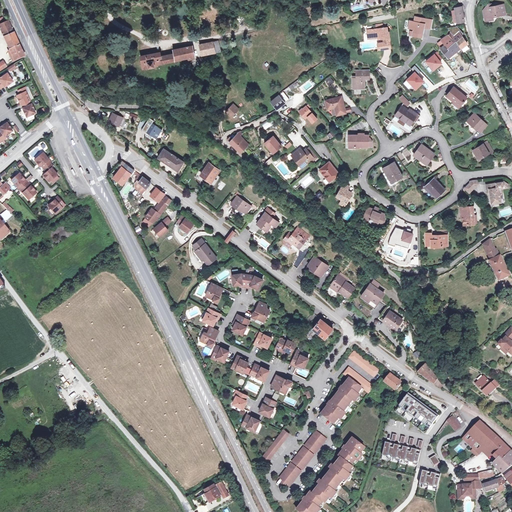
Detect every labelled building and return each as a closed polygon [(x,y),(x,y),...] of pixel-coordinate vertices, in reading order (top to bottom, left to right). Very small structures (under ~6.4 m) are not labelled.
[(459,4),(455,5),(456,10),(457,14),(454,15),(455,21),(458,20),(458,22),(465,21),(462,7),(460,7),(459,4)] [(492,7),(491,4),(488,5),(483,11),(485,21),(489,21),(491,17),(493,16),(506,14),(504,4),(492,7)] [(432,20),(416,17),(415,22),(411,21),(409,27),(414,29),(413,35),(422,37),(424,27),(430,28),(432,20)] [(0,23),(2,29),(12,25),(10,20),(0,23)] [(382,24),(377,25),(377,28),(368,30),(369,38),(383,36),(384,42),(378,43),(379,49),(391,48),(389,32),(388,32),(387,27),(383,28),(382,24)] [(12,25),(2,29),(4,33),(10,47),(20,43),(12,25)] [(448,35),(442,40),(446,44),(441,48),(449,58),(467,43),(459,31),(454,35),(452,32),(448,35)] [(213,41),(199,44),(201,55),(216,52),(213,41)] [(23,49),(20,43),(10,47),(12,53),(22,49),(23,49)] [(147,54),(140,55),(143,67),(160,64),(160,63),(188,57),(189,59),(193,58),(193,56),(194,56),(192,45),(173,49),(174,53),(161,56),(160,51),(150,53),(147,54)] [(22,49),(12,54),(15,60),(25,56),(22,49)] [(438,52),(426,61),(434,70),(442,63),(440,60),(442,57),(438,52)] [(415,65),(412,69),(415,72),(408,80),(416,89),(424,81),(418,75),(421,71),(415,65)] [(369,70),(357,71),(357,77),(353,77),(353,85),(357,85),(357,88),(364,88),(364,79),(369,79),(369,70)] [(0,87),(1,89),(4,86),(4,87),(13,81),(7,73),(0,78),(0,87)] [(299,86),(303,93),(315,86),(311,79),(299,86)] [(17,96),(21,105),(22,105),(29,101),(30,101),(26,92),(28,91),(26,87),(18,91),(20,95),(17,96)] [(467,97),(454,87),(447,96),(454,101),(453,103),(459,108),(461,107),(460,106),(467,97)] [(283,92),(279,95),(284,102),(288,99),(283,92)] [(279,95),(270,101),(277,109),(285,103),(284,102),(279,95)] [(410,103),(403,95),(400,98),(407,106),(410,103)] [(342,96),(325,100),(327,109),(335,108),(337,115),(346,113),(342,96)] [(31,104),(29,101),(22,105),(24,108),(23,108),(27,117),(36,113),(32,104),(31,104)] [(238,108),(234,105),(227,113),(230,116),(237,110),(238,108)] [(306,106),(300,112),(305,119),(307,117),(312,123),(317,119),(306,106)] [(409,111),(402,106),(396,115),(400,118),(397,122),(404,127),(407,123),(413,127),(421,116),(418,114),(411,109),(409,111)] [(122,117),(112,112),(108,120),(118,125),(122,117)] [(487,125),(474,113),(467,121),(477,129),(481,132),(487,125)] [(151,123),(147,120),(142,129),(146,131),(146,130),(156,137),(161,129),(151,122),(151,123)] [(0,130),(1,132),(0,132),(0,137),(3,141),(6,138),(5,136),(13,131),(7,123),(0,127),(0,130)] [(413,127),(407,123),(404,127),(411,131),(413,127)] [(287,135),(297,149),(305,143),(295,129),(287,135)] [(240,131),(237,132),(238,133),(230,142),(240,152),(248,144),(239,135),(242,133),(240,131)] [(368,135),(349,135),(349,147),(360,147),(360,146),(360,144),(369,144),(368,146),(373,146),(373,141),(369,138),(368,138),(368,135)] [(273,136),(265,143),(273,152),(282,146),(281,145),(283,143),(280,139),(277,140),(273,136)] [(487,141),(473,150),(476,155),(479,159),(486,155),(489,153),(490,155),(494,153),(487,141)] [(434,153),(422,144),(414,155),(420,160),(421,158),(427,162),(434,153)] [(309,147),(307,149),(313,157),(311,159),(313,161),(317,157),(309,147)] [(183,161),(163,148),(158,157),(178,170),(183,161)] [(298,150),(292,155),(302,167),(311,159),(313,157),(307,149),(306,148),(303,151),(301,153),(298,150)] [(396,154),(401,163),(405,160),(407,163),(413,160),(406,148),(396,154)] [(52,163),(43,153),(35,160),(41,167),(41,166),(44,170),(51,164),(52,163)] [(339,174),(329,162),(320,170),(329,181),(339,174)] [(402,177),(394,162),(383,168),(386,173),(391,183),(396,180),(402,177)] [(208,163),(200,174),(210,182),(219,171),(208,163)] [(53,167),(51,164),(44,170),(46,172),(43,175),(49,182),(57,175),(52,168),(53,167)] [(122,167),(114,178),(123,185),(131,174),(122,167)] [(369,175),(373,179),(378,175),(373,171),(369,175)] [(22,177),(19,173),(11,181),(20,190),(28,183),(26,180),(25,180),(22,177)] [(397,182),(396,180),(391,183),(386,173),(384,174),(389,184),(390,184),(391,185),(392,185),(392,184),(397,182)] [(151,183),(143,177),(139,182),(137,181),(135,184),(136,189),(143,194),(151,183)] [(444,190),(434,178),(425,186),(433,194),(436,197),(444,190)] [(472,180),(470,181),(470,183),(470,184),(474,188),(479,183),(479,180),(472,180)] [(1,184),(0,182),(0,191),(3,196),(8,191),(4,185),(3,186),(1,185),(1,184)] [(29,182),(28,183),(20,190),(29,200),(37,193),(34,189),(31,186),(29,182)] [(502,182),(486,185),(487,190),(489,190),(489,192),(491,204),(501,202),(500,195),(502,194),(501,187),(503,187),(503,188),(508,188),(507,184),(504,182),(502,182)] [(349,187),(344,183),(336,197),(341,200),(339,203),(345,206),(353,193),(348,190),(349,187)] [(466,188),(464,187),(464,190),(465,191),(466,189),(470,192),(474,188),(470,184),(466,188)] [(433,194),(425,186),(424,187),(431,196),(433,194)] [(251,206),(237,195),(231,204),(238,209),(238,207),(242,210),(246,213),(251,206)] [(173,200),(168,196),(164,202),(164,201),(161,206),(166,209),(173,200)] [(65,205),(58,197),(54,199),(55,200),(51,203),(48,206),(55,214),(65,205)] [(166,209),(161,206),(157,211),(162,215),(166,209)] [(473,206),(460,207),(460,212),(463,211),(463,219),(464,225),(474,224),(473,215),(473,206)] [(374,209),(368,207),(363,219),(379,226),(383,223),(385,218),(384,213),(378,211),(374,209)] [(158,221),(162,215),(157,211),(153,208),(146,217),(155,223),(158,221)] [(268,208),(265,212),(272,217),(274,213),(268,208)] [(80,210),(42,234),(51,248),(89,224),(80,210)] [(272,217),(265,212),(257,223),(267,231),(270,226),(270,225),(272,223),(276,226),(279,222),(272,217)] [(194,224),(182,215),(178,221),(182,224),(180,226),(188,232),(194,224)] [(172,221),(169,217),(155,228),(161,236),(169,230),(166,225),(172,221)] [(9,231),(0,220),(0,236),(1,238),(9,231)] [(405,229),(400,228),(399,231),(398,231),(397,235),(398,235),(396,242),(398,242),(397,245),(405,247),(407,241),(410,242),(413,233),(410,232),(411,230),(407,229),(406,231),(404,231),(405,229)] [(87,230),(47,255),(50,260),(90,234),(87,230)] [(233,230),(226,240),(230,242),(237,233),(233,230)] [(431,233),(425,233),(425,246),(447,245),(447,231),(443,231),(443,235),(431,236),(431,233)] [(297,232),(294,236),(292,234),(287,240),(291,244),(293,243),(299,248),(306,240),(301,235),(297,232)] [(91,235),(51,261),(53,265),(94,239),(91,235)] [(102,239),(55,269),(64,282),(110,252),(102,239)] [(493,239),(483,245),(489,254),(496,251),(497,255),(500,254),(501,256),(497,248),(496,249),(494,244),(495,244),(493,239)] [(45,242),(40,245),(45,251),(49,249),(45,242)] [(217,258),(206,244),(197,251),(200,255),(205,260),(209,265),(217,258)] [(56,291),(30,250),(25,253),(51,294),(56,291)] [(496,251),(489,254),(491,260),(490,261),(500,281),(511,275),(501,256),(500,254),(497,255),(496,251)] [(50,295),(24,253),(19,256),(45,298),(50,295)] [(45,299),(18,256),(13,259),(40,302),(45,299)] [(319,259),(314,256),(308,265),(311,267),(310,268),(319,274),(323,269),(325,271),(328,266),(319,259)] [(247,287),(249,274),(243,273),(233,274),(235,285),(240,284),(243,284),(243,286),(247,287)] [(256,275),(249,274),(247,287),(251,288),(252,286),(254,287),(259,289),(264,279),(256,275)] [(347,280),(338,274),(331,283),(338,288),(339,286),(341,288),(339,291),(347,297),(354,287),(346,281),(347,280)] [(224,288),(213,283),(207,295),(215,299),(214,300),(219,302),(221,297),(220,297),(224,288)] [(338,288),(331,283),(329,286),(338,292),(339,291),(341,288),(339,286),(338,288)] [(382,292),(370,283),(361,296),(365,299),(367,296),(370,299),(376,303),(380,297),(379,296),(382,292)] [(267,304),(261,301),(255,312),(253,316),(257,318),(265,321),(271,309),(266,307),(267,304)] [(222,314),(210,308),(204,320),(214,325),(217,320),(218,317),(220,318),(222,314)] [(402,320),(390,311),(383,320),(387,324),(388,323),(396,329),(402,320)] [(251,320),(239,314),(236,321),(237,322),(236,325),(234,329),(244,334),(248,326),(251,320)] [(333,329),(320,318),(317,321),(318,322),(310,333),(309,333),(308,335),(315,340),(320,334),(326,339),(333,329)] [(220,331),(211,327),(209,330),(208,333),(205,332),(201,339),(209,343),(208,344),(214,346),(216,342),(215,341),(220,331)] [(511,329),(506,336),(507,337),(504,341),(503,341),(500,344),(503,348),(504,347),(509,352),(511,354),(511,329)] [(272,337),(261,332),(255,344),(259,346),(260,343),(263,345),(268,347),(272,337)] [(288,341),(281,338),(276,348),(283,351),(284,349),(287,350),(292,353),(296,343),(288,340),(288,341)] [(223,347),(219,345),(213,358),(216,359),(217,357),(225,361),(230,351),(226,349),(225,350),(222,349),(223,347)] [(302,352),(298,350),(291,364),(296,366),(297,364),(299,365),(304,368),(309,358),(301,355),(302,352)] [(380,371),(355,351),(350,357),(375,377),(380,371)] [(243,357),(238,355),(232,367),(244,372),(249,362),(245,360),(242,358),(243,357)] [(262,366),(256,363),(251,374),(265,381),(270,370),(266,368),(265,370),(262,368),(262,366)] [(431,371),(426,363),(419,371),(434,383),(437,379),(438,378),(431,371)] [(350,379),(363,389),(369,394),(375,387),(350,367),(344,374),(350,379)] [(288,380),(277,374),(272,386),(277,389),(286,393),(290,385),(291,386),(293,381),(288,379),(288,380)] [(402,382),(391,374),(385,381),(391,386),(396,390),(402,382)] [(492,383),(484,376),(476,384),(488,395),(500,384),(496,380),(492,383)] [(341,390),(337,396),(349,406),(354,400),(355,402),(360,396),(358,394),(363,389),(350,379),(347,383),(346,384),(346,385),(345,387),(343,389),(342,391),(341,390)] [(443,386),(437,379),(434,383),(442,388),(443,386)] [(242,392),(237,390),(235,394),(237,395),(233,403),(244,408),(246,403),(244,403),(246,399),(248,395),(242,392)] [(440,415),(409,393),(396,411),(405,419),(425,434),(440,415)] [(272,399),(267,396),(263,403),(265,404),(263,407),(262,407),(260,411),(265,413),(270,416),(277,402),(272,399)] [(349,406),(337,396),(332,402),(332,403),(329,407),(328,408),(327,408),(323,414),(335,424),(339,418),(341,419),(346,413),(344,412),(349,406)] [(253,417),(248,414),(244,421),(243,424),(255,431),(260,420),(256,418),(255,420),(252,418),(253,417)] [(461,427),(453,418),(448,422),(456,431),(461,427)] [(496,454),(505,445),(495,434),(483,424),(480,421),(471,430),(487,445),(495,453),(496,454)] [(290,433),(284,429),(266,452),(271,457),(290,433)] [(327,439),(316,430),(305,445),(315,453),(327,439)] [(487,445),(471,430),(463,438),(474,448),(479,453),(482,451),(487,445)] [(365,447),(353,438),(350,442),(348,444),(349,444),(348,445),(344,450),(344,449),(339,455),(341,457),(351,465),(356,459),(358,461),(363,455),(361,453),(365,447)] [(418,465),(421,450),(386,442),(383,455),(388,456),(387,458),(392,459),(392,457),(396,458),(396,460),(400,461),(401,459),(405,460),(405,462),(409,463),(409,461),(414,462),(413,464),(418,465)] [(487,445),(482,451),(488,457),(493,455),(495,453),(487,445)] [(511,465),(511,451),(505,445),(496,454),(500,457),(494,464),(503,473),(509,468),(511,465)] [(314,454),(304,446),(293,461),(303,469),(314,454)] [(271,457),(266,452),(261,458),(266,462),(271,457)] [(436,455),(430,458),(434,466),(440,462),(436,455)] [(351,465),(341,457),(336,464),(334,465),(333,465),(331,468),(332,469),(327,475),(339,484),(344,479),(346,480),(349,477),(351,474),(349,473),(353,467),(351,465)] [(302,470),(291,462),(280,477),(283,479),(281,482),(284,485),(287,482),(290,485),(302,470)] [(441,474),(423,470),(420,483),(425,484),(424,486),(429,487),(429,485),(434,486),(433,488),(437,489),(441,474)] [(493,472),(480,475),(482,480),(495,477),(493,472)] [(339,484),(327,475),(323,480),(322,480),(319,483),(320,484),(319,485),(313,493),(323,501),(325,502),(330,496),(332,498),(334,495),(337,492),(335,490),(339,484)] [(503,478),(484,484),(487,491),(498,488),(500,493),(501,492),(505,490),(503,485),(507,482),(503,478)] [(216,482),(207,487),(209,491),(204,494),(208,502),(225,493),(229,490),(223,480),(217,483),(216,482)] [(484,488),(481,481),(475,481),(475,483),(475,485),(470,485),(464,485),(464,490),(459,490),(459,493),(460,499),(463,500),(466,497),(466,495),(471,495),(471,497),(473,498),(477,498),(476,492),(476,490),(476,489),(484,488)] [(313,493),(311,491),(306,497),(307,497),(303,501),(302,503),(301,503),(297,509),(300,511),(317,511),(320,508),(318,507),(323,501),(313,493)]
